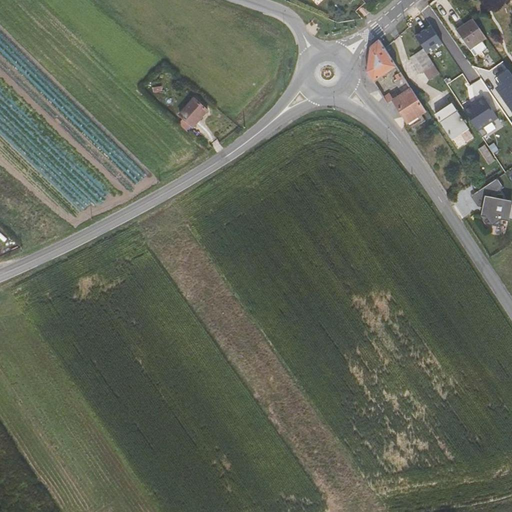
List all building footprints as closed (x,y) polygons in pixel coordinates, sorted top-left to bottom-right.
[(363,5),(357,10),(363,17),(369,12),(363,5)] [(485,37),(473,19),(455,31),(473,56),(484,48),(479,41),(485,37)] [(369,73),(374,82),(397,67),(379,40),(371,47),(369,73)] [(411,59),(422,75),(435,66),(425,50),(411,59)] [(511,75),(508,69),(495,78),(500,85),(496,88),(511,110),(511,75)] [(412,89),(400,72),(392,77),(401,91),(403,94),(412,89)] [(403,94),(401,91),(399,93),(401,96),(394,101),(409,123),(411,121),(414,125),(424,118),(422,114),(426,111),(412,89),(403,94)] [(192,97),(178,113),(191,126),(206,109),(192,97)] [(464,109),(483,137),(488,134),(484,128),(499,118),(485,98),(472,107),(470,105),(464,109)] [(469,129),(452,104),(436,114),(453,140),(469,129)] [(479,191),(501,224),(503,218),(510,220),(511,212),(511,200),(497,196),(498,192),(505,187),(499,178),(479,191)] [(501,224),(479,191),(475,193),(480,201),(485,202),(483,215),(488,216),(493,223),(501,224)]
